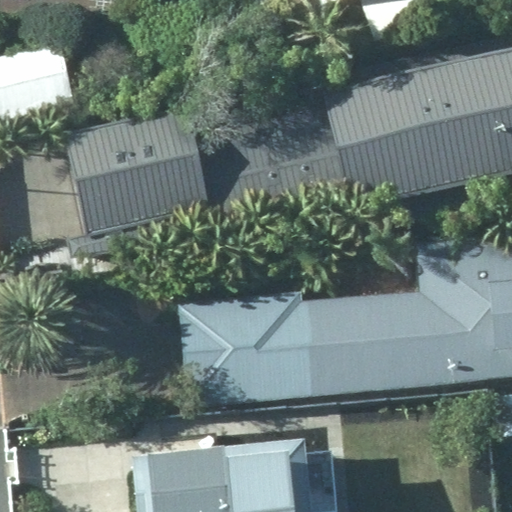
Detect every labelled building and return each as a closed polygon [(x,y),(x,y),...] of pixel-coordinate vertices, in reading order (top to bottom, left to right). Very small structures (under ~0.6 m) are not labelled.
[(323,0),(330,19),(365,7),(381,50),(453,25),(443,0),(323,0)] [(59,57),(0,67),(0,133),(71,121),(59,57)] [(511,57),(75,140),(93,232),(378,179),(388,229),(511,205),(511,57)] [(184,313),(191,416),(511,395),(511,246),(424,252),(428,305),(307,313),(307,306),(184,313)] [(323,511),(319,462),(145,473),(148,511),(323,511)]
